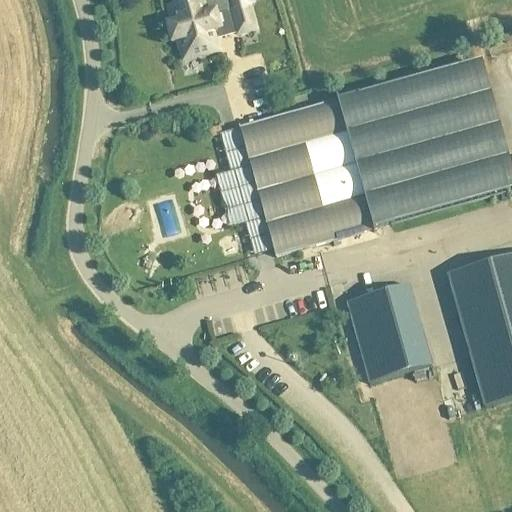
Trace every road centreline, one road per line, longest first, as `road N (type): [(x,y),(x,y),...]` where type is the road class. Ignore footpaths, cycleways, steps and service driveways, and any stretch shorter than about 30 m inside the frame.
road 1 (unclassified): [(343,511),(233,401),(89,276),(74,228),(93,69),(80,0)]
road 2 (unknown): [(424,243),(503,511)]
